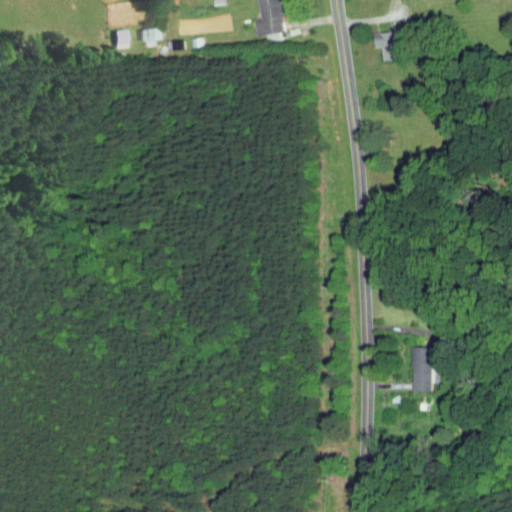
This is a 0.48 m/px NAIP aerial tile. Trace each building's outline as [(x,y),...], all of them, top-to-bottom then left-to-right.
[(249,0),(251,14),(245,15),(246,29),(277,26),(273,0),(249,0)] [(132,34),(152,33),(151,22),(131,22),(132,34)] [(106,41),(119,40),(118,23),(105,23),(106,41)] [(367,26),(368,41),(375,41),(376,54),(394,53),(393,25),(367,26)] [(427,341),(404,341),(405,386),(427,385),(427,341)]
